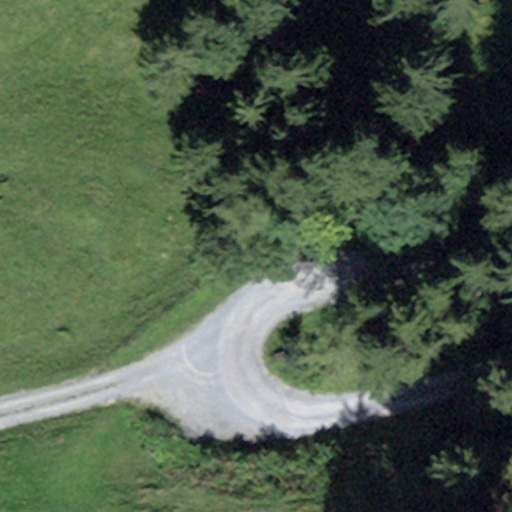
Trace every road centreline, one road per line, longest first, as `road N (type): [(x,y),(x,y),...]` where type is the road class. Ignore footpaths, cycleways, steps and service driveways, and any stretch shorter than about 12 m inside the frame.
road 1 (track): [(511,207),(392,268),(306,270),(236,301),(218,346),(247,396),(289,407),(397,404),(511,376)]
road 2 (track): [(0,412),(218,346)]
